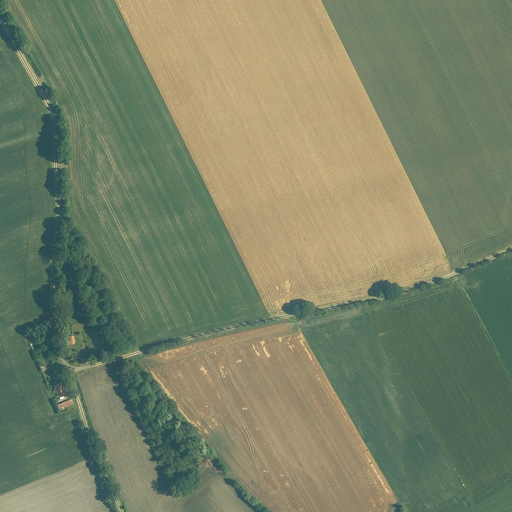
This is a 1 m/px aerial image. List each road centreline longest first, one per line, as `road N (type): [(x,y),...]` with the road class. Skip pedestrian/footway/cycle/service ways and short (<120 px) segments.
road 1 (residential): [(67,373),(403,295),(511,249)]
road 2 (residential): [(67,373),(54,346),(52,121),(0,23)]
road 3 (residential): [(121,511),(67,373)]
